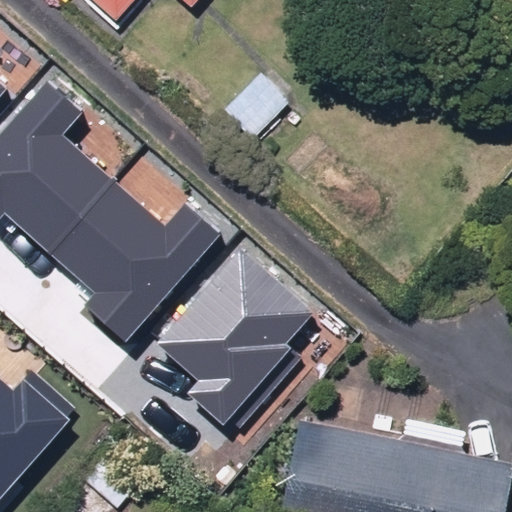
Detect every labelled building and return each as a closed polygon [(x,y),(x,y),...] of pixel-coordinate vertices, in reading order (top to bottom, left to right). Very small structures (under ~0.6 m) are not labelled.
[(117,0),(132,14),(144,0),(197,0),(204,6),(210,0),(117,0)] [(298,98),(270,68),(230,105),(258,135),(298,98)] [(56,78),(0,140),(0,211),(49,256),(112,186),(70,148),(98,115),(56,78)] [(93,309),(124,337),(223,227),(181,189),(152,221),(112,186),(49,256),(100,301),(93,309)] [(237,252),(156,344),(200,383),(189,395),(232,433),(300,355),(285,342),(308,314),(237,252)] [(0,484),(78,395),(7,334),(0,342),(0,484)] [(511,511),(511,442),(312,404),(290,511),(511,511)]
